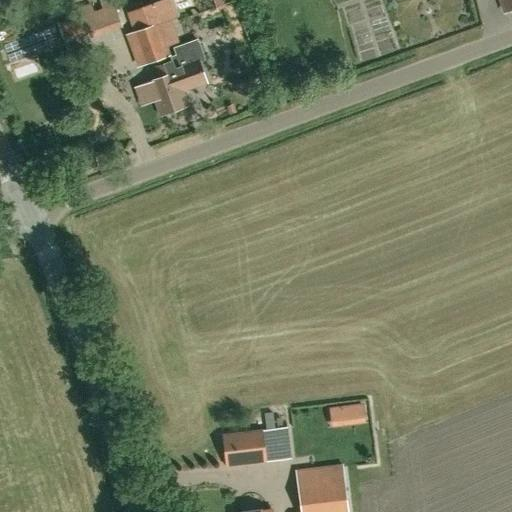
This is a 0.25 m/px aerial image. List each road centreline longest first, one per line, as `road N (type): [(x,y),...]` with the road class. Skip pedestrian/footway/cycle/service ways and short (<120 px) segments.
road 1 (unclassified): [(25,212),(511,36)]
road 2 (tertiary): [(131,511),(116,442),(25,212)]
